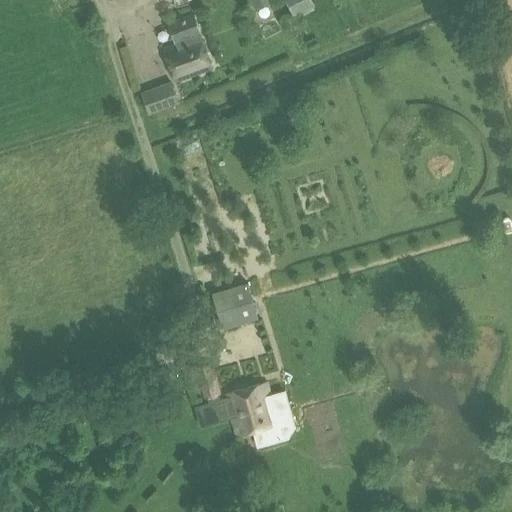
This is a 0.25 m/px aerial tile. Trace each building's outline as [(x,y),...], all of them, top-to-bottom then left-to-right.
[(254,0),(259,10),(275,2),(273,0),(254,0)] [(284,0),(291,14),(310,5),(307,0),(284,0)] [(165,48),(177,81),(214,67),(194,14),(169,23),(176,40),(185,36),(187,40),(165,48)] [(304,27),(308,50),(333,45),(328,22),(304,27)] [(142,107),(152,105),(152,109),(175,104),(172,83),(149,87),(149,85),(139,87),(142,107)] [(220,293),(228,321),(261,312),(253,284),(220,293)] [(188,366),(194,387),(202,385),(206,398),(221,394),(213,363),(197,368),(196,364),(188,366)] [(226,394),(239,435),(279,424),(267,382),(226,394)]
